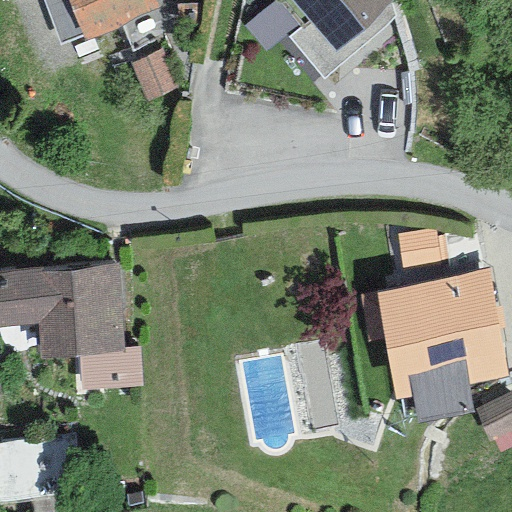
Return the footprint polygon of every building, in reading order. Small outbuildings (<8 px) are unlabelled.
[(162,0),(81,0),(99,33),(162,0)] [(379,0),(301,0),(334,38),(379,0)] [(120,343),(119,261),(0,262),(0,321),(42,321),(42,369),(82,369),(83,383),(142,383),(142,343),(120,343)] [(504,370),(485,270),(381,290),(400,392),(415,389),(420,414),(476,403),(470,376),(504,370)] [(479,413),(487,438),(511,429),(511,406),(511,402),(479,413)] [(3,438),(4,489),(31,488),(29,437),(3,438)]
